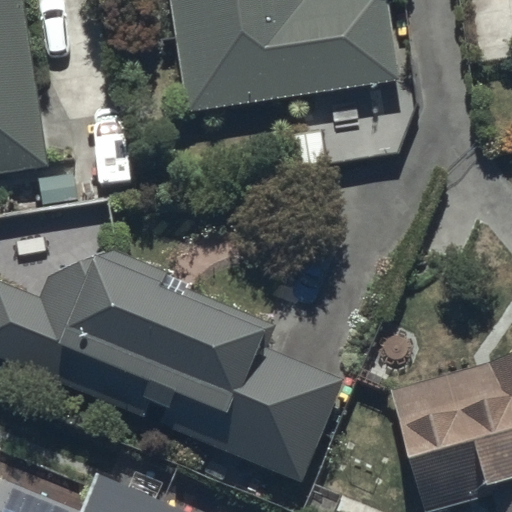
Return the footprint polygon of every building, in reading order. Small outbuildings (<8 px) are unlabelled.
[(0,0),(0,169),(43,164),(19,0),(0,0)] [(169,0),(186,107),(400,74),(388,0),(169,0)] [(343,372),(266,340),(274,320),(167,277),(170,267),(114,245),(48,271),(41,294),(0,275),(0,352),(300,478),(343,372)] [(511,511),(511,350),(391,384),(426,507),(492,489),(497,511),(511,511)] [(0,511),(192,511),(194,510),(99,464),(84,506),(4,474),(0,480),(0,511)]
